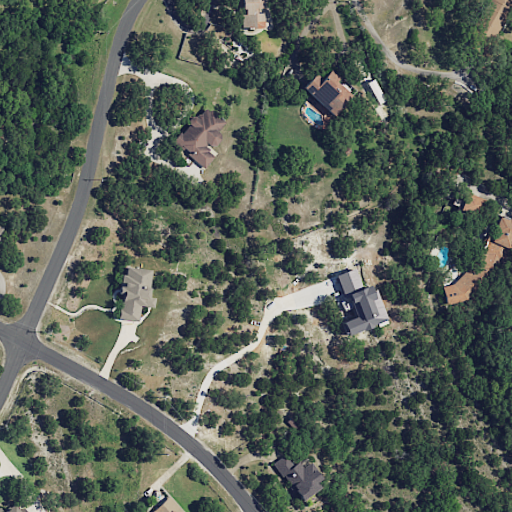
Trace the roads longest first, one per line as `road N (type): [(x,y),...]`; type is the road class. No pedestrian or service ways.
road 1 (residential): [(0,394),(83,188),(120,32),(137,0)]
road 2 (residential): [(246,511),(160,422),(0,331)]
